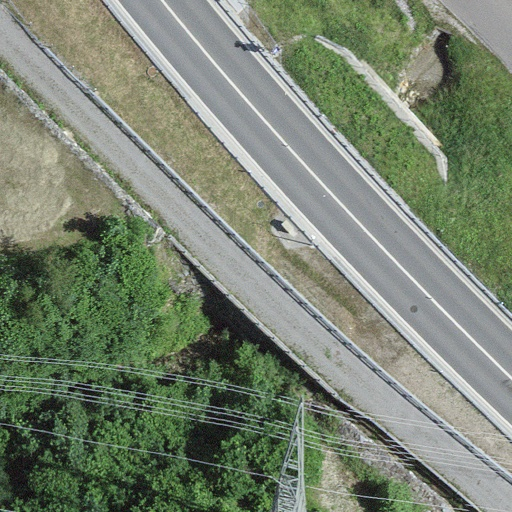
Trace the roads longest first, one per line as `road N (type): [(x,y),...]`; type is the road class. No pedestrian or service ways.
road 1 (track): [(505,511),(182,223),(0,43)]
road 2 (trunk): [(511,377),(398,272),(160,0)]
